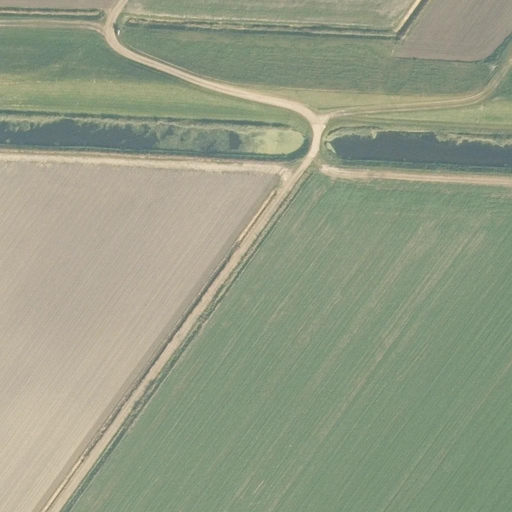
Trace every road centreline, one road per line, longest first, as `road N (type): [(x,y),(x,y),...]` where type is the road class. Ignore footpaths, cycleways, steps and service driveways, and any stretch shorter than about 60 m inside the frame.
road 1 (unknown): [(60,511),(294,178)]
road 2 (track): [(125,0),(112,34),(121,53),(314,116),(315,148),(301,171)]
